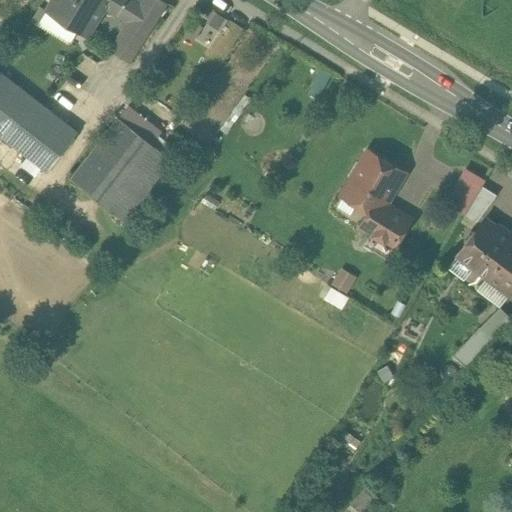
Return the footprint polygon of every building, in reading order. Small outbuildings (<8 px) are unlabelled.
[(53,0),(47,10),(87,35),(106,6),(109,0),(53,0)] [(109,0),(106,6),(130,21),(140,4),(133,0),(109,0)] [(130,21),(111,51),(130,63),(168,3),(162,0),(143,0),(140,4),(130,21)] [(77,133),(45,108),(27,130),(60,155),(77,133)] [(27,130),(0,109),(0,131),(49,169),(60,155),(27,130)] [(173,158),(119,117),(71,178),(124,220),(173,158)] [(404,171),(370,150),(344,193),(361,203),(364,202),(377,210),(380,212),(385,202),(389,205),(390,204),(388,197),(404,171)] [(497,194),(483,185),(466,213),(477,220),(497,194)] [(389,205),(385,202),(380,212),(377,210),(367,228),(395,244),(411,218),(389,205)] [(511,242),(511,237),(486,218),(476,230),(471,231),(467,237),(467,242),(459,253),(488,275),(511,242)] [(511,292),(511,242),(488,275),(511,293),(511,292)] [(341,265),(333,283),(350,290),(358,273),(341,265)] [(333,284),(326,296),(344,306),(351,294),(333,284)] [(481,326),(454,355),(466,366),(492,338),(481,326)]
